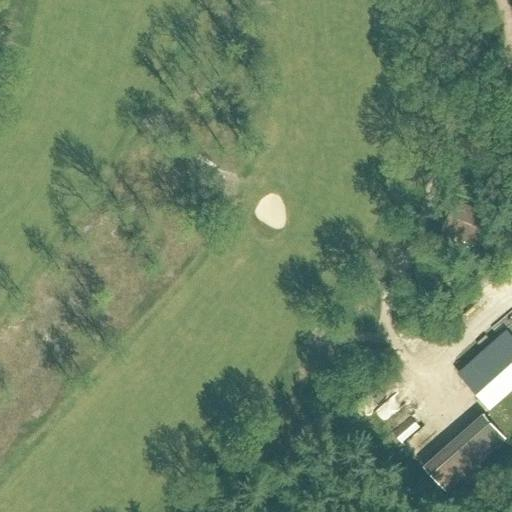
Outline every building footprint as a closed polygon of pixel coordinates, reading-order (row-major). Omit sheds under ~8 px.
[(492,213),(455,200),(444,233),(480,246),(492,213)] [(487,282),(481,292),(497,302),(504,293),(487,282)] [(511,335),(507,330),(459,373),(491,409),(511,389),(511,335)] [(412,403),(392,424),(403,435),(423,413),(412,403)] [(422,463),(446,490),(506,436),(483,410),(422,463)]
